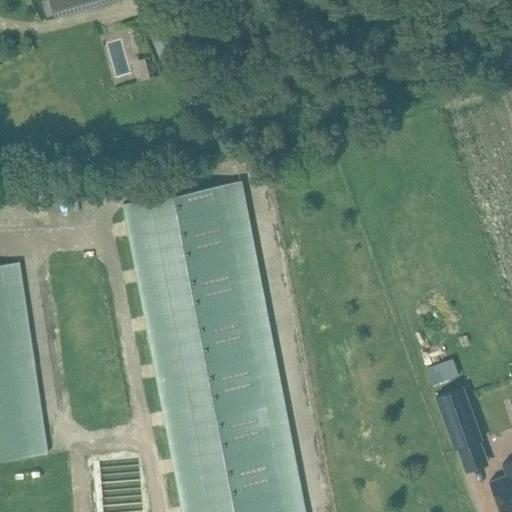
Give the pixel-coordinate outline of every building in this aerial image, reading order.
[(50,0),(55,17),(113,0),(50,0)] [(163,21),(148,27),(160,58),(175,52),(163,21)] [(123,203),(182,511),(305,511),(241,180),(123,203)] [(0,263),(0,459),(48,452),(19,261),(0,263)] [(453,359),(426,368),(432,384),(458,375),(453,359)] [(462,386),(436,396),(455,450),(459,448),(477,442),(481,440),(462,386)] [(148,511),(145,454),(97,456),(99,511),(148,511)] [(506,475),(489,481),(499,511),(511,511),(511,460),(502,464),(506,475)]
